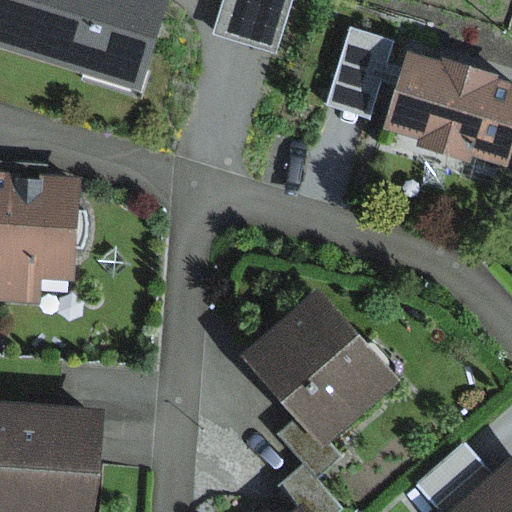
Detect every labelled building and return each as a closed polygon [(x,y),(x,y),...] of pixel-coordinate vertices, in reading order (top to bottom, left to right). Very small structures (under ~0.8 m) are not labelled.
[(6,0),(0,21),(0,56),(179,109),(211,2),(202,0),(6,0)] [(511,129),(511,36),(424,8),(398,93),(510,135),(511,129)] [(0,174),(0,275),(80,279),(85,179),(0,174)] [(322,285),(247,344),(316,426),(384,368),(322,285)] [(106,511),(109,408),(0,404),(0,511),(106,511)] [(511,511),(511,429),(432,502),(441,511),(511,511)] [(325,511),(303,484),(269,511),(325,511)]
